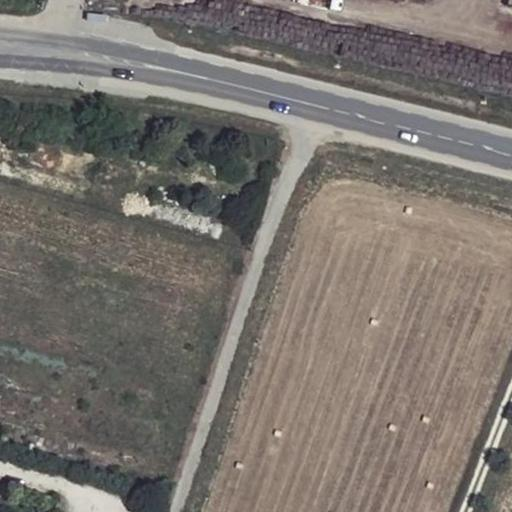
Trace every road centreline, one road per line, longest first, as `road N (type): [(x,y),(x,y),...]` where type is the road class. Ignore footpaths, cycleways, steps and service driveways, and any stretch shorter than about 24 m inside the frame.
road 1 (unclassified): [(179,511),(314,103)]
road 2 (secondary): [(511,154),(314,103)]
road 3 (secondary): [(189,73),(49,36)]
road 4 (secondary): [(47,63),(189,73)]
road 5 (secondary): [(314,103),(189,73)]
